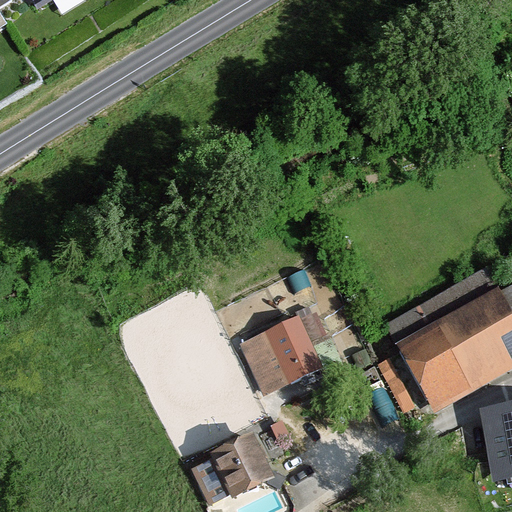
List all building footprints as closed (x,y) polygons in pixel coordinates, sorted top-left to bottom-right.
[(0,0),(0,15),(12,8),(6,0),(0,0)] [(25,0),(37,17),(61,0),(25,0)] [(382,328),(430,417),(486,387),(511,372),(511,292),(502,298),(487,271),(382,328)] [(316,304),(303,309),(316,341),(329,335),(316,304)] [(320,374),(297,324),(237,352),(260,402),(293,387),(320,374)] [(273,487),(250,438),(231,447),(210,457),(232,506),(273,487)]
